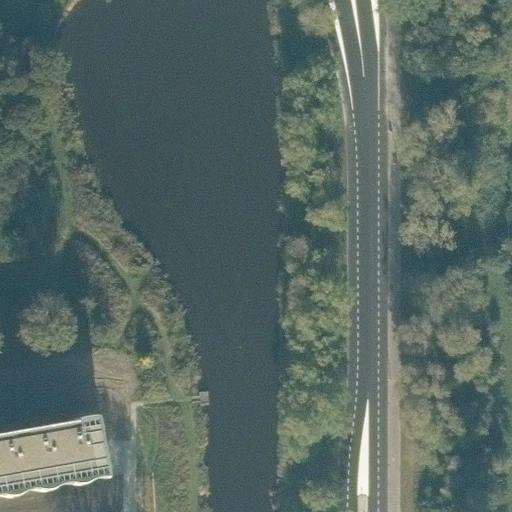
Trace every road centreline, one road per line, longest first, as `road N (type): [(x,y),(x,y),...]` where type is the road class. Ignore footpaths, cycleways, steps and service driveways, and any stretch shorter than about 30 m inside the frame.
road 1 (tertiary): [(362,511),(361,146)]
road 2 (tertiary): [(361,146),(373,62),(364,0)]
road 3 (tertiary): [(341,0),(361,146)]
